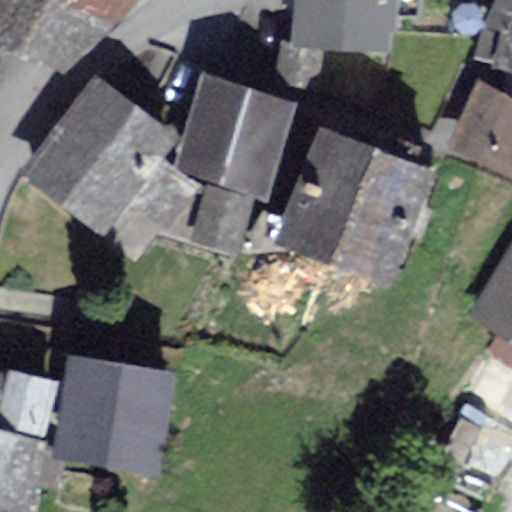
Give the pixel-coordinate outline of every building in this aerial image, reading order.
[(0,0),(0,29),(66,53),(129,0),(0,0)] [(391,0),(307,0),(306,34),(317,34),(390,38),(391,0)] [(511,13),(511,0),(500,0),(498,10),(511,13)] [(486,52),(511,59),(511,13),(498,10),(486,52)] [(315,74),(317,34),(306,34),(288,33),(286,73),(315,74)] [(290,96),(210,72),(184,159),(264,183),(290,96)] [(106,79),(101,85),(35,164),(135,246),(188,182),(154,154),(172,132),(106,79)] [(460,137),(511,161),(511,93),(487,81),(460,137)] [(427,157),(329,121),(290,225),(389,261),(427,157)] [(249,195),(213,185),(200,230),(237,240),(249,195)] [(511,255),(481,308),(511,326),(511,255)] [(171,366),(76,351),(63,442),(157,456),(171,366)] [(10,366),(9,370),(0,407),(0,421),(41,431),(53,377),(10,366)] [(0,407),(9,370),(0,368),(0,407)] [(0,505),(22,510),(41,431),(0,421),(0,505)]
